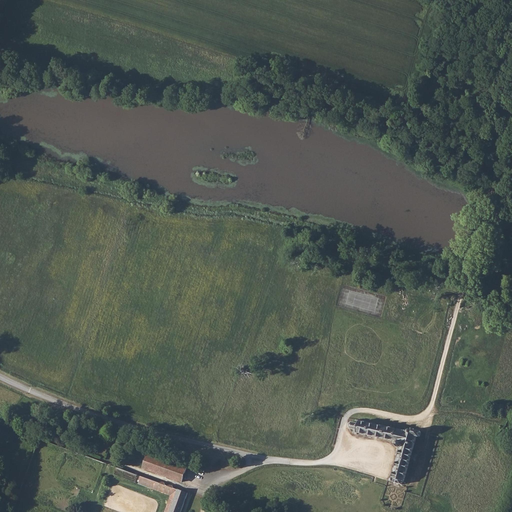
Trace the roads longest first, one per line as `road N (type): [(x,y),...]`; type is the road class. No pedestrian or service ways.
road 1 (unclassified): [(348,413),(326,460),(257,459),(123,424),(0,376)]
road 2 (track): [(455,313),(425,417),(348,413)]
